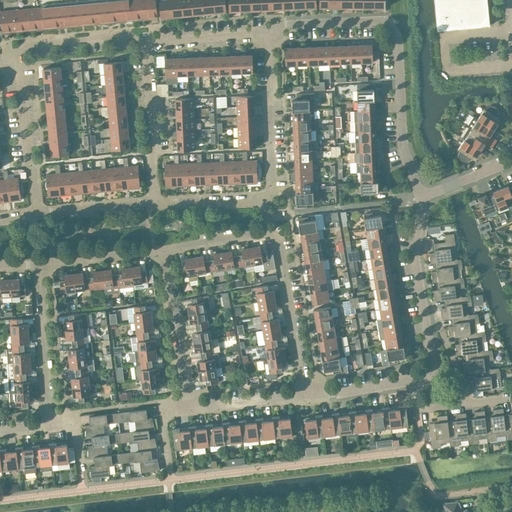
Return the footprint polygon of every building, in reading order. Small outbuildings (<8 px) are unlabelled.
[(85,25),(83,0),(71,1),(74,26),(85,25)] [(98,25),(95,0),(87,0),(83,0),(85,25),(92,24),(92,26),(98,25)] [(109,23),(107,0),(95,0),(98,25),(103,25),(103,23),(109,23)] [(121,23),(119,0),(117,0),(113,0),(107,0),(109,23),(116,22),(116,23),(121,23)] [(133,20),(131,0),(119,0),(121,23),(127,22),(127,21),(133,20)] [(145,21),(143,0),(131,0),(133,20),(140,20),(140,21),(145,21)] [(158,18),(155,0),(143,0),(145,21),(151,20),(150,19),(158,18)] [(172,17),(170,0),(165,0),(159,1),(161,18),(172,17)] [(183,16),(181,0),(170,0),(172,17),(183,16)] [(194,15),(192,0),(181,0),(183,16),(194,15)] [(205,14),(203,0),(192,0),(194,15),(205,14)] [(216,12),(214,0),(203,0),(205,14),(216,12)] [(227,11),(225,0),(214,0),(216,12),(227,11)] [(241,11),(240,0),(229,0),(230,11),(241,11)] [(252,10),(251,0),(240,0),(241,11),(252,10)] [(262,10),(261,0),(251,0),(252,10),(262,10)] [(273,9),(272,0),(261,0),(262,10),(273,9)] [(284,9),(283,0),(272,0),(273,9),(284,9)] [(295,8),(294,0),(283,0),(284,9),(295,8)] [(306,8),(305,0),(294,0),(295,8),(306,8)] [(385,8),(385,0),(374,0),(374,8),(385,8)] [(487,0),(434,0),(437,31),(490,26),(487,0)] [(74,26),(71,1),(59,3),(62,29),(67,28),(67,27),(74,26)] [(62,29),(59,3),(47,4),(50,28),(56,28),(57,29),(62,29)] [(50,28),(47,4),(42,4),(42,7),(35,8),(37,30),(37,31),(43,30),(43,29),(50,28)] [(37,30),(35,8),(23,9),(26,31),(37,30)] [(26,31),(23,9),(10,10),(13,32),(26,31)] [(13,32),(10,10),(0,11),(0,18),(2,33),(13,32)] [(352,63),(351,45),(341,46),(341,64),(352,63)] [(362,63),(362,45),(351,45),(352,63),(362,63)] [(372,45),(362,45),(362,63),(373,62),(372,45)] [(329,64),(329,46),(318,47),(319,65),(329,64)] [(341,64),(341,46),(329,46),(329,64),(341,64)] [(308,65),(307,47),(296,48),(297,65),(308,65)] [(319,65),(318,47),(307,47),(308,65),(319,65)] [(297,65),(296,48),(285,48),(286,66),(297,65)] [(243,73),(243,55),(232,56),(233,73),(243,73)] [(252,55),(243,55),(243,73),(253,73),(252,55)] [(221,74),(221,56),(209,57),(209,74),(221,74)] [(233,73),(232,56),(221,56),(221,74),(233,73)] [(199,75),(198,57),(188,58),(188,75),(199,75)] [(209,74),(209,57),(198,57),(199,75),(209,74)] [(178,76),(177,58),(165,59),(166,76),(166,84),(178,84),(178,76)] [(188,75),(188,58),(177,58),(178,76),(188,75)] [(122,61),(104,63),(105,75),(123,73),(122,61)] [(61,67),(43,69),(44,81),(62,79),(61,67)] [(124,84),(123,73),(105,75),(106,85),(124,84)] [(63,90),(62,79),(44,81),(45,92),(63,90)] [(125,95),(124,84),(106,85),(107,96),(125,95)] [(158,85),(159,95),(168,95),(167,84),(158,85)] [(375,100),(374,90),(370,90),(369,84),(357,84),(358,101),(375,100)] [(64,100),(63,90),(45,92),(46,102),(64,100)] [(315,110),(314,93),(296,94),(297,100),(292,100),(293,111),(310,110),(314,110),(315,110)] [(126,105),(125,95),(107,96),(108,107),(126,105)] [(255,106),(254,95),(236,96),(237,107),(255,106)] [(194,110),(193,98),(176,99),(176,111),(194,110)] [(65,111),(64,100),(46,102),(47,112),(65,111)] [(375,110),(375,100),(358,101),(358,111),(375,110)] [(127,115),(126,105),(108,107),(109,117),(127,115)] [(484,109),(478,119),(494,129),(498,123),(497,122),(499,118),(496,116),(499,112),(500,111),(496,107),(490,105),(490,106),(486,110),(484,109)] [(255,117),(255,106),(237,107),(237,118),(255,117)] [(194,120),(194,110),(176,111),(177,121),(194,120)] [(315,120),(314,110),(310,110),(293,111),(293,121),(310,120),(315,120)] [(376,121),(375,110),(358,111),(354,111),(354,121),(376,121)] [(66,123),(65,111),(47,112),(48,125),(66,123)] [(128,127),(127,115),(109,117),(110,128),(128,127)] [(494,129),(478,119),(473,116),(468,125),(465,124),(464,125),(471,129),(496,145),(498,141),(490,136),(494,129)] [(255,128),(255,117),(237,118),(238,128),(255,128)] [(195,131),(194,120),(177,121),(177,132),(195,131)] [(311,130),(310,120),(293,121),(294,131),(311,130)] [(376,131),(376,121),(354,121),(355,132),(359,132),(376,131)] [(67,133),(66,123),(48,125),(49,135),(67,133)] [(496,145),(471,129),(464,125),(464,126),(466,128),(460,136),(465,139),(481,150),(485,144),(493,149),(496,145)] [(129,138),(128,127),(110,128),(111,140),(129,138)] [(256,138),(255,128),(238,128),(238,139),(256,138)] [(311,141),(311,130),(294,131),(294,142),(311,141)] [(195,140),(195,131),(177,132),(178,141),(195,140)] [(376,141),(376,131),(359,132),(355,132),(355,142),(376,141)] [(68,145),(67,133),(49,135),(50,146),(68,145)] [(130,149),(129,138),(111,140),(112,150),(130,149)] [(256,147),(256,138),(238,139),(239,148),(256,147)] [(477,157),(481,150),(465,139),(458,150),(459,151),(458,156),(457,156),(461,161),(467,163),(467,162),(470,157),(473,159),(475,155),(477,157)] [(196,150),(195,140),(178,141),(178,151),(196,150)] [(312,151),(311,141),(294,142),(294,152),(312,151)] [(377,151),(376,141),(355,142),(356,152),(377,151)] [(69,154),(68,145),(50,146),(51,156),(69,154)] [(316,151),(312,151),(294,152),(295,162),(312,161),(317,161),(316,151)] [(377,162),(377,151),(356,152),(355,152),(355,163),(356,163),(377,162)] [(246,183),(245,152),(242,152),(243,161),(234,161),(235,184),(246,183)] [(247,161),(247,152),(245,152),(246,183),(258,183),(257,175),(259,175),(259,168),(257,168),(257,160),(247,161)] [(223,184),(222,153),(220,153),(220,162),(211,162),(212,185),(223,184)] [(235,184),(234,161),(224,162),(224,153),(222,153),(223,184),(235,184)] [(201,185),(199,154),(197,154),(197,163),(188,163),(189,186),(201,185)] [(212,185),(211,162),(202,163),(201,154),(199,154),(201,185),(212,185)] [(178,186),(176,155),(174,155),(174,164),(165,164),(165,172),(164,172),(164,179),(165,179),(166,187),(178,186)] [(189,186),(188,163),(179,164),(178,155),(176,155),(178,186),(189,186)] [(128,189),(125,158),(123,158),(124,167),(115,168),(117,190),(128,189)] [(128,167),(128,158),(125,158),(128,189),(140,188),(139,180),(141,180),(140,173),(139,173),(138,166),(128,167)] [(106,191),(103,160),(100,160),(101,169),(92,170),(94,192),(106,191)] [(117,190),(115,168),(106,169),(105,160),(103,160),(106,191),(117,190)] [(313,172),(312,161),(295,162),(295,172),(313,172)] [(83,194),(80,162),(78,163),(79,171),(69,172),(72,195),(83,194)] [(94,192),(92,170),(83,171),(82,162),(80,162),(83,194),(94,192)] [(378,172),(377,162),(356,163),(357,173),(361,173),(378,172)] [(72,195),(69,172),(60,173),(59,164),(57,165),(60,196),(72,195)] [(60,196),(57,165),(55,165),(56,174),(46,175),(47,182),(46,182),(46,189),(48,189),(49,197),(60,196)] [(5,171),(6,180),(10,202),(21,200),(20,192),(22,192),(21,185),(19,185),(18,178),(8,179),(7,170),(5,171)] [(0,203),(10,202),(6,180),(5,171),(3,171),(4,180),(1,180),(0,180),(0,203)] [(313,182),(313,172),(295,172),(296,182),(313,182)] [(378,182),(378,172),(361,173),(361,183),(378,182)] [(318,182),(313,182),(296,182),(296,193),(313,192),(318,192),(318,182)] [(379,193),(378,182),(361,183),(362,197),(370,197),(370,193),(379,193)] [(511,204),(511,186),(509,187),(508,185),(501,188),(508,206),(511,204)] [(508,206),(501,188),(493,191),(494,193),(491,195),(497,211),(508,206)] [(314,203),(313,192),(296,193),(297,207),(307,207),(307,203),(314,203)] [(497,211),(491,195),(487,196),(486,194),(487,192),(486,194),(478,197),(476,196),(476,197),(478,198),(482,207),(481,209),(481,210),(482,208),(485,215),(497,211)] [(364,214),(366,228),(383,225),(381,215),(373,216),(372,212),(364,214)] [(318,230),(316,219),(315,214),(307,215),(308,217),(298,218),(301,233),(318,230)] [(385,236),(383,225),(366,228),(368,238),(385,236)] [(319,240),(318,230),(301,233),(302,243),(319,240)] [(455,242),(454,234),(445,235),(446,242),(434,244),(435,253),(429,253),(430,264),(436,263),(456,260),(454,242),(455,242)] [(386,246),(385,236),(368,238),(369,248),(386,246)] [(321,250),(319,240),(302,243),(304,253),(321,250)] [(260,246),(251,247),(254,264),(255,272),(276,268),(273,254),(268,255),(267,250),(261,251),(260,246)] [(388,256),(386,246),(369,248),(371,259),(388,256)] [(254,264),(251,247),(242,249),(243,254),(238,255),(240,267),(254,264)] [(323,260),(321,250),(304,253),(306,263),(323,260)] [(240,267),(238,255),(233,256),(232,251),(223,252),(226,269),(240,267)] [(226,269),(223,252),(213,254),(214,259),(209,260),(211,272),(226,269)] [(211,272),(209,260),(205,260),(204,256),(194,257),(197,274),(211,272)] [(390,266),(388,256),(371,259),(373,269),(390,266)] [(197,274),(194,257),(185,259),(186,264),(181,265),(183,277),(188,276),(189,282),(198,280),(197,274)] [(462,268),(461,259),(456,260),(436,263),(437,271),(431,272),(432,282),(438,282),(438,281),(458,279),(457,269),(462,268)] [(324,270),(323,260),(306,263),(308,273),(324,270)] [(146,270),(141,271),(141,266),(131,267),(134,290),(149,288),(148,284),(148,282),(147,276),(146,270)] [(392,276),(390,266),(373,269),(375,279),(392,276)] [(134,290),(131,267),(122,268),(122,273),(117,274),(119,286),(119,292),(134,290)] [(119,286),(117,274),(113,274),(112,269),(102,270),(104,287),(119,286)] [(104,287),(102,270),(93,271),(94,276),(89,277),(90,289),(104,287)] [(326,280),(324,270),(308,273),(309,283),(326,280)] [(90,289),(89,277),(84,277),(83,273),(74,274),(76,291),(90,289)] [(76,291),(74,274),(65,275),(65,280),(60,280),(61,292),(76,291)] [(393,286),(392,276),(375,279),(376,289),(393,286)] [(463,278),(458,279),(438,281),(438,282),(439,290),(433,291),(435,301),(446,300),(445,299),(460,298),(460,297),(459,288),(464,287),(463,278)] [(0,297),(11,296),(10,279),(1,280),(1,285),(0,284),(0,297)] [(20,279),(10,279),(11,296),(26,295),(25,283),(20,283),(20,279)] [(332,279),(326,280),(309,283),(311,293),(328,290),(333,289),(332,279)] [(269,291),(268,285),(256,287),(258,302),(275,299),(274,290),(269,291)] [(395,296),(393,286),(376,289),(378,299),(395,296)] [(330,301),(328,290),(311,293),(313,304),(330,301)] [(206,311),(203,296),(191,298),(192,304),(187,305),(189,314),(206,311)] [(397,306),(395,296),(378,299),(380,309),(397,306)] [(470,296),(460,297),(460,298),(445,299),(446,300),(447,308),(440,309),(442,319),(453,318),(453,317),(467,316),(467,315),(466,306),(471,305),(470,296)] [(277,308),(275,299),(258,302),(261,316),(273,314),(272,309),(277,308)] [(152,320),(151,310),(146,311),(146,306),(127,308),(129,323),(135,322),(152,320)] [(398,316),(397,306),(380,309),(382,319),(398,316)] [(333,317),(331,307),(314,310),(316,320),(333,317)] [(208,325),(206,311),(189,314),(191,323),(196,322),(196,327),(208,325)] [(89,328),(87,313),(69,315),(70,320),(65,321),(66,330),(83,328),(89,328)] [(273,319),(273,314),(261,316),(263,330),(280,327),(278,318),(273,319)] [(477,314),(467,315),(467,316),(453,317),(453,318),(454,326),(448,327),(449,337),(460,336),(475,334),(475,333),(473,324),(478,323),(477,314)] [(398,316),(382,319),(377,320),(379,330),(400,326),(398,316)] [(334,327),(333,317),(316,320),(317,330),(334,327)] [(23,324),(23,319),(11,319),(12,334),(29,333),(28,324),(23,324)] [(153,329),(152,320),(135,322),(137,336),(149,335),(148,330),(153,329)] [(211,339),(208,325),(196,327),(197,332),(192,333),(194,342),(211,339)] [(402,336),(400,326),(379,330),(381,340),(385,339),(402,336)] [(282,337),(280,327),(263,330),(265,345),(277,343),(277,338),(282,337)] [(336,337),(334,327),(317,330),(319,340),(336,337)] [(89,328),(83,328),(66,330),(67,340),(72,339),(72,344),(85,343),(90,342),(89,328)] [(485,332),(475,333),(475,334),(460,336),(461,344),(455,345),(456,355),(467,354),(482,352),(482,351),(481,342),(486,341),(485,332)] [(29,343),(29,333),(12,334),(13,349),(25,348),(24,343),(29,343)] [(156,349),(155,339),(150,340),(149,335),(137,336),(131,337),(132,352),(156,349)] [(342,336),(336,337),(319,340),(321,350),(344,346),(342,336)] [(404,346),(402,336),(385,339),(387,349),(404,346)] [(213,354),(211,339),(194,342),(196,352),(200,351),(201,356),(213,354)] [(86,357),(85,343),(72,344),(73,349),(68,349),(69,359),(86,357)] [(278,347),(277,343),(265,345),(268,359),(285,356),(283,347),(278,347)] [(345,356),(344,346),(321,350),(323,360),(339,358),(339,357),(345,356)] [(405,357),(404,346),(387,349),(389,364),(398,362),(397,358),(405,357)] [(25,353),(25,348),(13,349),(6,349),(7,364),(14,363),(31,362),(30,352),(25,353)] [(157,358),(156,349),(132,352),(134,366),(152,363),(152,359),(157,358)] [(492,350),(482,351),(482,352),(467,354),(468,362),(462,363),(463,373),(474,372),(489,370),(489,369),(488,360),(493,359),(492,350)] [(371,352),(365,353),(367,366),(373,364),(371,352)] [(218,353),(213,354),(201,356),(202,361),(197,361),(199,371),(216,368),(220,367),(218,353)] [(364,366),(362,354),(356,355),(358,367),(364,366)] [(93,356),(86,357),(69,359),(70,368),(75,368),(76,373),(88,371),(95,370),(93,356)] [(286,365),(285,356),(268,359),(263,360),(267,380),(277,379),(276,372),(282,371),(282,366),(286,365)] [(342,372),(339,358),(323,360),(324,371),(333,370),(333,373),(342,372)] [(31,371),(31,362),(14,363),(7,364),(8,378),(14,377),(27,377),(26,372),(31,371)] [(159,377),(158,368),(153,368),(152,363),(134,366),(136,380),(142,379),(159,377)] [(218,382),(216,368),(199,371),(200,380),(205,379),(206,385),(218,382)] [(501,388),(500,377),(499,368),(489,369),(489,370),(474,372),(475,380),(469,381),(470,391),(501,388)] [(90,385),(88,371),(76,373),(76,377),(71,378),(73,388),(90,385)] [(27,381),(27,377),(14,377),(8,378),(9,392),(15,391),(33,391),(32,381),(27,381)] [(160,387),(159,377),(142,379),(144,394),(156,392),(155,387),(160,387)] [(91,400),(91,395),(97,394),(96,385),(90,385),(73,388),(74,397),(79,396),(79,402),(91,400)] [(33,400),(33,391),(15,391),(9,392),(10,407),(29,406),(28,400),(33,400)] [(390,406),(389,406),(391,427),(408,425),(406,404),(399,405),(399,406),(390,407),(390,406)] [(391,427),(389,406),(382,407),(382,408),(373,409),(373,408),(372,408),(374,429),(391,427)] [(374,429),(372,408),(366,409),(366,410),(356,411),(356,410),(355,410),(358,431),(374,429)] [(506,439),(504,414),(503,408),(493,410),(493,416),(485,417),(487,436),(487,442),(506,439)] [(147,409),(118,412),(121,433),(149,430),(155,429),(152,417),(152,418),(148,418),(147,409)] [(358,431),(355,410),(349,411),(349,412),(340,413),(339,412),(338,412),(341,433),(358,431)] [(487,436),(485,417),(484,411),(474,412),(475,418),(466,419),(468,439),(469,444),(478,443),(477,438),(487,436)] [(121,433),(118,412),(90,416),(91,425),(87,425),(86,425),(86,438),(92,437),(121,433)] [(341,433),(338,412),(332,413),(332,414),(323,415),(323,414),(322,414),(324,435),(341,433)] [(468,439),(466,419),(466,413),(455,414),(456,420),(448,421),(449,441),(450,446),(459,445),(458,440),(468,439)] [(324,435),(322,414),(316,415),(316,416),(305,417),(308,437),(324,435)] [(272,416),(273,417),(275,437),(293,435),(290,415),(280,416),(280,415),(272,416)] [(449,441),(448,421),(447,415),(436,416),(437,422),(428,423),(429,431),(423,432),(424,440),(430,440),(431,448),(440,447),(440,442),(449,441)] [(275,437),(273,417),(263,418),(263,417),(256,418),(256,419),(259,439),(275,437)] [(259,439),(256,419),(246,420),(246,419),(239,420),(239,421),(242,441),(259,439)] [(242,441),(239,421),(230,422),(230,421),(222,422),(222,423),(225,443),(242,441)] [(225,443),(222,423),(213,424),(213,423),(206,424),(206,425),(209,445),(225,443)] [(209,445),(206,425),(196,426),(196,425),(189,426),(189,427),(192,447),(209,445)] [(192,447),(189,427),(180,428),(180,427),(173,428),(175,449),(192,447)] [(150,438),(149,430),(121,433),(123,453),(152,450),(157,450),(158,450),(155,437),(154,438),(150,438)] [(123,453),(121,433),(92,437),(93,445),(89,446),(89,445),(88,445),(88,458),(89,458),(94,457),(123,453)] [(49,443),(49,444),(52,464),(58,463),(59,469),(70,468),(69,462),(75,461),(74,447),(68,448),(67,442),(57,443),(56,442),(49,443)] [(52,464),(49,444),(40,445),(40,444),(33,445),(33,446),(35,466),(41,465),(42,471),(53,470),(52,464)] [(35,466),(33,446),(23,447),(23,446),(16,447),(16,448),(19,468),(24,467),(25,473),(36,472),(35,466)] [(307,447),(308,456),(320,454),(319,446),(307,447)] [(19,468),(16,448),(7,449),(6,448),(0,448),(0,455),(2,470),(19,468)] [(153,458),(152,450),(123,453),(124,463),(140,461),(141,472),(160,470),(157,458),(153,458)] [(124,463),(123,453),(94,457),(95,465),(91,466),(91,478),(110,476),(108,465),(124,463)] [(467,511),(466,510),(461,511),(460,511),(457,502),(443,504),(446,511),(467,511)]
